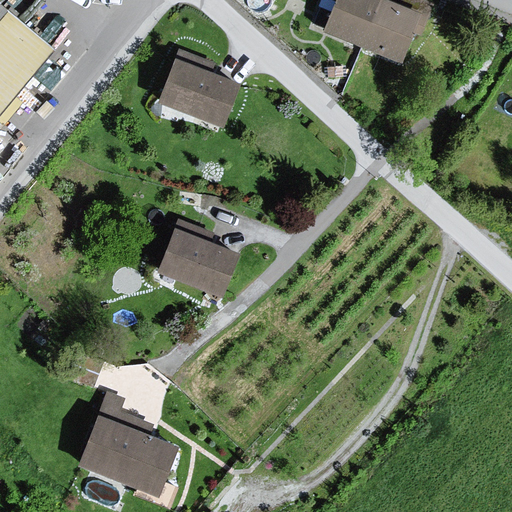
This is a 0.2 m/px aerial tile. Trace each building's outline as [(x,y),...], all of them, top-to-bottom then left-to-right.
[(384,0),(336,0),(326,25),(397,55),(415,12),(384,0)] [(0,6),(0,119),(58,53),(0,6)] [(177,57),(160,102),(226,129),(239,88),(177,57)] [(176,223),(156,275),(226,302),(243,252),(176,223)] [(99,418),(81,464),(161,496),(177,449),(99,418)]
